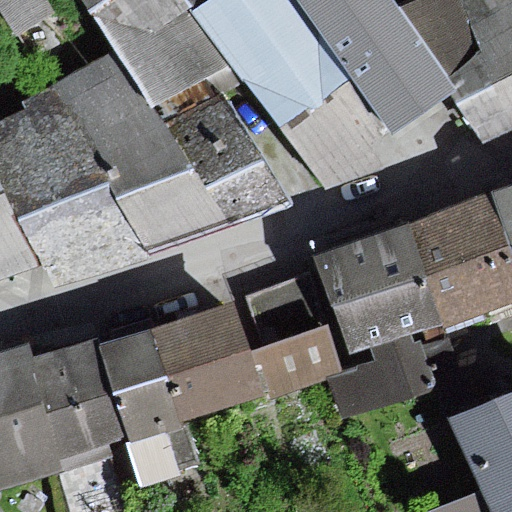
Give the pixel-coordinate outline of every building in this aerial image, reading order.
[(0,0),(0,1),(16,27),(54,4),(51,0),(0,0)] [(158,102),(236,57),(200,9),(192,0),(93,0),(124,48),(158,102)] [(284,120),(355,69),(306,0),(213,0),(200,9),(236,57),(284,120)] [(390,0),(306,0),(355,69),(395,126),(451,87),(390,0)] [(511,0),(431,0),(420,6),(486,132),(494,128),(511,118),(511,0)] [(171,128),(158,102),(124,48),(56,86),(148,247),(165,241),(224,222),(171,128)] [(34,110),(0,126),(0,164),(45,257),(57,282),(126,259),(150,251),(148,247),(56,86),(30,100),(34,110)] [(285,202),(222,100),(171,128),(224,222),(261,209),(285,202)] [(0,273),(21,266),(45,257),(0,164),(0,273)] [(511,320),(511,168),(463,189),(499,299),(511,320)] [(463,189),(296,249),(330,351),(416,318),(421,330),(499,299),(463,189)] [(213,298),(7,351),(33,455),(238,392),(213,298)] [(4,340),(0,341),(0,476),(36,467),(33,455),(7,351),(4,340)] [(511,511),(511,379),(461,394),(426,415),(456,492),(403,511),(511,511)]
